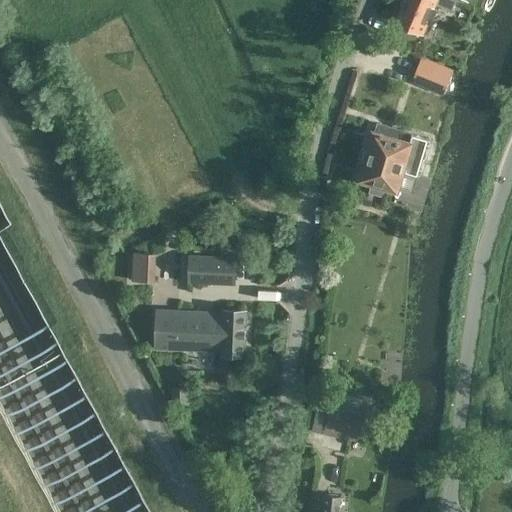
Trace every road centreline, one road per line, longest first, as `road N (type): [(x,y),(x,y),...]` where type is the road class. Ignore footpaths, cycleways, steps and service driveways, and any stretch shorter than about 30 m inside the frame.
road 1 (unclassified): [(269,511),(305,274),(309,191),(334,94),(373,0)]
road 2 (unclassified): [(448,511),(486,240),(511,166)]
